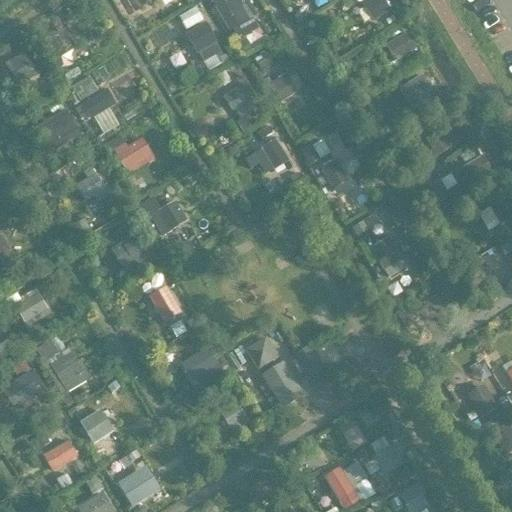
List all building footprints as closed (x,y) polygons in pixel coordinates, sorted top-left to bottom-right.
[(252,20),(240,0),(233,0),(225,5),(239,28),(252,20)] [(390,13),(382,0),(367,0),(360,5),(372,24),(390,13)] [(216,44),(208,26),(188,36),(197,53),(216,44)] [(76,48),(66,30),(46,42),(58,60),(76,48)] [(413,50),(405,36),(388,46),(396,60),(413,50)] [(35,74),(22,53),(6,64),(18,84),(35,74)] [(91,75),(72,86),(81,101),(100,90),(91,75)] [(422,99),(441,88),(435,77),(416,88),(422,99)] [(295,94),(286,80),(268,91),(277,105),(295,94)] [(252,101),(243,87),(226,98),(234,111),(252,101)] [(117,105),(108,90),(82,105),(90,119),(117,105)] [(48,156),(81,136),(65,110),(32,130),(48,156)] [(467,136),(456,118),(436,130),(447,148),(467,136)] [(326,141),(306,149),(311,160),(330,152),(326,141)] [(288,162),(276,142),(263,150),(275,170),(288,162)] [(142,160),(134,146),(116,157),(125,171),(142,160)] [(472,184),(490,173),(482,159),(464,170),(472,184)] [(346,179),(335,162),(321,170),(332,188),(346,179)] [(104,191),(95,177),(77,188),(86,201),(104,191)] [(511,220),(511,208),(507,199),(492,208),(503,226),(511,220)] [(182,236),(169,213),(154,222),(167,245),(182,236)] [(0,262),(9,257),(0,241),(0,262)] [(143,254),(134,241),(114,253),(122,267),(143,254)] [(401,260),(392,243),(384,248),(380,241),(369,248),(382,271),(401,260)] [(169,296),(153,306),(165,324),(180,315),(169,296)] [(43,313),(34,298),(16,309),(25,323),(43,313)] [(0,347),(9,342),(0,327),(0,347)] [(258,370),(278,358),(265,338),(246,351),(258,370)] [(323,368),(310,347),(293,358),(306,378),(323,368)] [(70,354),(52,365),(68,392),(76,387),(72,381),(82,376),(70,354)] [(217,376),(204,355),(182,368),(196,390),(217,376)] [(303,397),(283,365),(262,378),(282,410),(303,397)] [(40,390),(28,372),(2,389),(14,406),(40,390)] [(496,407),(483,386),(467,395),(480,416),(496,407)] [(248,423),(234,400),(217,410),(231,434),(248,423)] [(111,433),(99,414),(81,425),(93,445),(111,433)] [(511,434),(507,426),(493,435),(503,451),(511,445),(511,434)] [(76,457),(68,444),(51,454),(59,468),(76,457)] [(402,464),(391,446),(370,458),(382,476),(402,464)] [(359,503),(338,467),(324,477),(345,511),(359,503)] [(140,503),(154,495),(141,473),(127,482),(140,503)] [(419,511),(431,505),(417,482),(397,495),(407,511),(419,511)] [(114,511),(103,493),(78,509),(79,511),(114,511)]
